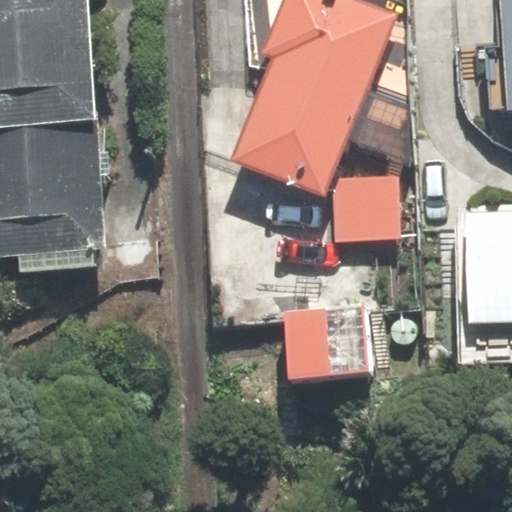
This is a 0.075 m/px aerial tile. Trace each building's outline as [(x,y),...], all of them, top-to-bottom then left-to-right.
[(89,0),(0,0),(0,251),(110,243),(89,0)] [(397,20),(344,0),(295,0),(275,56),(290,62),(251,164),(332,194),(397,20)] [(511,325),(511,220),(483,221),(486,326),(511,325)] [(382,262),(327,269),(333,310),(387,303),(382,262)] [(428,316),(386,320),(388,340),(430,336),(428,316)]
